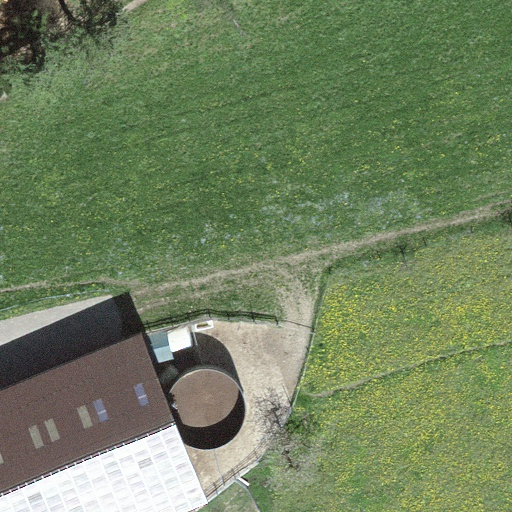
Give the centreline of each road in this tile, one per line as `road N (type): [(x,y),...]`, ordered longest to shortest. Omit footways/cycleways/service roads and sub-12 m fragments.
road 1 (track): [(511,202),(0,341)]
road 2 (track): [(0,101),(157,0)]
